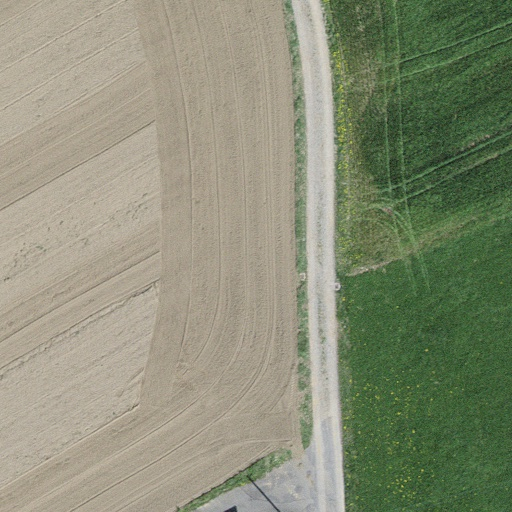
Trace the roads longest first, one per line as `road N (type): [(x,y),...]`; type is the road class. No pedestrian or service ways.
road 1 (track): [(304,0),(317,44),(324,382)]
road 2 (residential): [(328,511),(324,382)]
